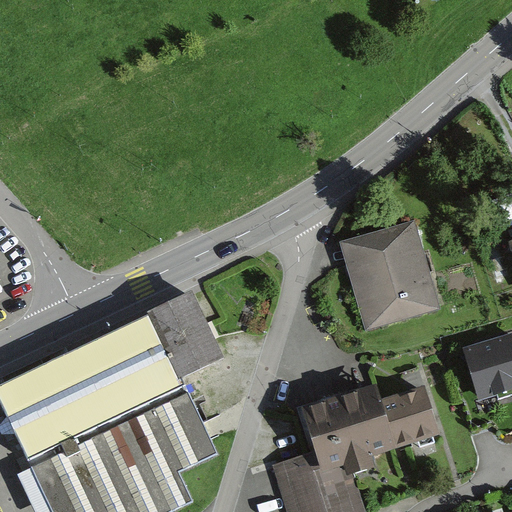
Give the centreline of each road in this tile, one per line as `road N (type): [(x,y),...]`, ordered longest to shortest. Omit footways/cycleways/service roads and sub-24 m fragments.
road 1 (residential): [(283,214),(300,263),(226,511)]
road 2 (secondary): [(511,35),(387,144),(283,214)]
road 3 (secondary): [(283,214),(77,313)]
road 4 (residential): [(77,313),(40,242),(0,195)]
